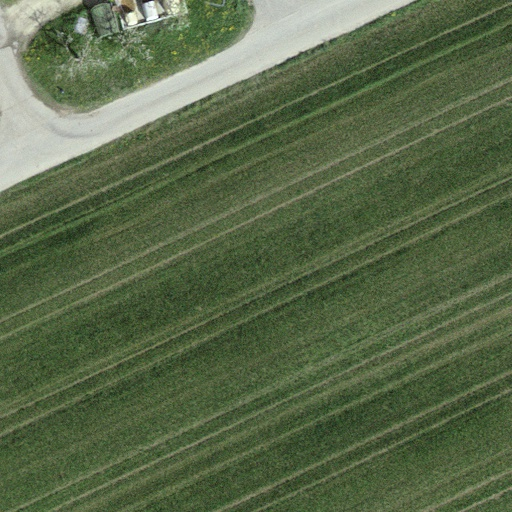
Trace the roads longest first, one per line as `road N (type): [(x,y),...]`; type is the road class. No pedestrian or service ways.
road 1 (unclassified): [(368,0),(0,172)]
road 2 (track): [(0,37),(42,153)]
